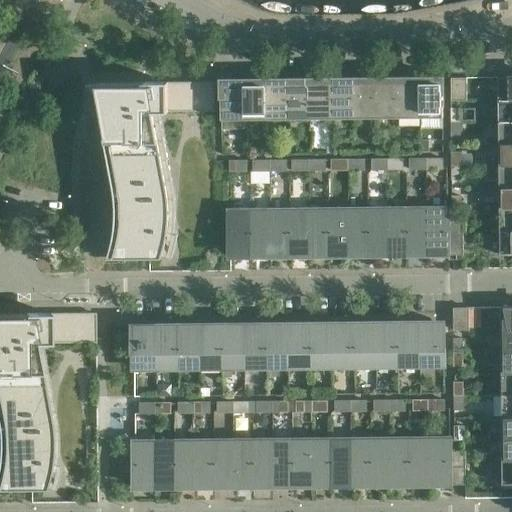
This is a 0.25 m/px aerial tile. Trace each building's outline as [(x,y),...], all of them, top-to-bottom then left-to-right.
[(511,99),(511,76),(498,77),(498,100),(511,99)] [(443,117),(443,94),(443,77),(420,78),(420,117),(443,117)] [(467,100),(467,77),(451,78),(451,100),(467,100)] [(355,118),(354,78),(332,79),(333,118),(355,118)] [(377,118),(376,78),(354,78),(355,118),(377,118)] [(399,117),(398,78),(376,78),(377,118),(399,117)] [(420,117),(420,78),(398,78),(399,117),(420,117)] [(267,119),(266,79),(244,80),(245,119),(267,119)] [(289,119),(288,79),(266,79),(267,119),(289,119)] [(311,118),(310,79),(288,79),(289,119),(311,118)] [(333,118),(332,79),(310,79),(311,118),(333,118)] [(245,119),(244,80),(221,80),(222,119),(245,119)] [(168,188),(154,112),(214,112),(214,97),(214,82),(94,83),(94,84),(114,188),(115,194),(115,200),(116,206),(116,211),(116,214),(116,220),(115,223),(115,229),(114,234),(112,244),(111,248),(110,253),(108,258),(162,258),(164,252),(165,250),(166,244),(167,239),(169,232),(169,226),(170,221),(170,215),(170,212),(170,207),(170,201),(169,193),(168,188)] [(511,121),(511,99),(498,100),(499,122),(511,121)] [(460,122),(460,109),(451,109),(451,122),(460,122)] [(511,143),(511,121),(499,122),(499,144),(511,143)] [(460,136),(460,122),(451,122),(452,136),(460,136)] [(511,165),(511,143),(499,144),(499,166),(511,165)] [(461,166),(461,152),(452,152),(452,166),(461,166)] [(427,169),(426,158),(418,159),(418,169),(427,169)] [(435,169),(435,158),(426,158),(427,169),(435,169)] [(443,169),(443,158),(435,158),(435,169),(443,169)] [(340,170),(340,159),(331,159),(332,170),(340,170)] [(348,170),(348,159),(340,159),(340,170),(348,170)] [(356,170),(356,159),(348,159),(348,170),(356,170)] [(365,170),(365,159),(356,159),(356,170),(365,170)] [(382,170),(382,159),(372,159),(372,170),(382,170)] [(393,170),(393,159),(382,159),(382,170),(393,170)] [(403,170),(403,159),(393,159),(393,170),(403,170)] [(418,169),(418,159),(410,159),(410,169),(418,169)] [(238,171),(238,160),(230,161),(230,171),(238,171)] [(247,171),(247,160),(238,160),(238,171),(247,171)] [(262,171),(261,160),(253,160),(253,171),(262,171)] [(270,171),(270,160),(261,160),(262,171),(270,171)] [(278,171),(278,160),(270,160),(270,171),(278,171)] [(286,171),(286,160),(278,160),(278,171),(286,171)] [(301,171),(300,160),(292,160),(292,171),(301,171)] [(309,171),(309,160),(300,160),(301,171),(309,171)] [(317,170),(317,160),(309,160),(309,171),(317,170)] [(325,170),(325,160),(317,160),(317,170),(325,170)] [(511,187),(511,165),(499,166),(499,187),(511,187)] [(461,180),(461,166),(452,166),(452,180),(461,180)] [(511,209),(511,187),(499,187),(499,209),(511,209)] [(461,210),(461,196),(452,196),(452,210),(461,210)] [(427,255),(427,209),(408,210),(408,255),(427,255)] [(447,255),(447,221),(448,221),(448,209),(427,209),(427,255),(447,255)] [(511,231),(511,209),(499,209),(500,231),(511,231)] [(329,256),(329,210),(309,211),(310,256),(329,256)] [(349,256),(349,210),(329,210),(329,256),(349,256)] [(369,255),(369,210),(349,210),(349,256),(369,255)] [(388,255),(388,210),(369,210),(369,255),(388,255)] [(408,255),(408,210),(388,210),(388,255),(408,255)] [(252,257),(251,211),(230,211),(231,257),(252,257)] [(271,256),(271,211),(251,211),(252,257),(271,256)] [(290,256),(290,211),(271,211),(271,256),(290,256)] [(310,256),(309,211),(290,211),(290,256),(310,256)] [(464,254),(463,232),(463,221),(448,221),(447,221),(447,255),(464,254)] [(511,253),(511,231),(500,231),(500,254),(511,253)] [(511,329),(511,306),(501,307),(501,330),(511,329)] [(470,330),(470,307),(453,307),(454,330),(470,330)] [(49,419),(35,343),(96,343),(96,313),(0,313),(0,489),(44,489),(46,484),(48,476),(49,470),(50,463),(51,457),(51,452),(52,449),(52,444),(52,438),(51,432),(50,424),(49,419)] [(377,365),(376,323),(354,324),(354,326),(355,366),(377,365)] [(399,365),(398,326),(398,323),(376,323),(377,365),(399,365)] [(421,365),(420,323),(398,323),(398,326),(399,365),(421,365)] [(443,365),(443,325),(443,323),(420,323),(421,365),(443,365)] [(289,366),(288,324),(266,325),(266,327),(267,367),(289,366)] [(311,366),(311,327),(311,324),(288,324),(289,366),(311,366)] [(333,366),(333,324),(311,324),(311,327),(311,366),(333,366)] [(355,366),(354,326),(354,324),(333,324),(333,366),(355,366)] [(201,367),(201,325),(179,326),(179,328),(179,367),(201,367)] [(223,367),(223,328),(223,325),(201,325),(201,367),(223,367)] [(245,367),(244,325),(223,325),(223,328),(223,367),(245,367)] [(267,367),(266,327),(266,325),(244,325),(245,367),(267,367)] [(157,368),(157,326),(134,326),(134,368),(157,368)] [(179,367),(179,328),(179,326),(157,326),(157,368),(179,367)] [(511,351),(511,329),(501,330),(501,352),(511,351)] [(463,352),(462,338),(454,339),(454,352),(463,352)] [(511,373),(511,351),(501,352),(501,374),(511,373)] [(463,366),(463,352),(454,352),(454,366),(463,366)] [(511,395),(511,373),(501,374),(501,396),(511,395)] [(463,396),(463,382),(454,382),(454,396),(463,396)] [(511,417),(511,395),(501,396),(502,417),(511,417)] [(463,410),(463,396),(454,396),(454,410),(463,410)] [(385,411),(384,400),(374,400),(374,411),(385,411)] [(395,411),(395,400),(384,400),(385,411),(395,411)] [(405,411),(405,400),(395,400),(395,411),(405,411)] [(228,413),(228,402),(218,402),(218,413),(228,413)] [(239,412),(238,402),(228,402),(228,413),(239,412)] [(249,412),(249,402),(238,402),(239,412),(249,412)] [(511,439),(511,417),(502,417),(502,439),(511,439)] [(463,440),(463,426),(455,426),(455,440),(463,440)] [(410,485),(410,439),(390,440),(391,485),(410,485)] [(430,485),(429,439),(410,439),(410,485),(430,485)] [(449,465),(449,458),(449,451),(450,451),(450,439),(429,439),(430,485),(449,485),(449,465)] [(511,460),(511,439),(502,439),(502,461),(511,460)] [(313,486),(312,440),(293,441),(293,486),(313,486)] [(332,486),(332,440),(312,440),(313,486),(332,486)] [(352,486),(351,440),(332,440),(332,486),(352,486)] [(371,485),(371,440),(351,440),(352,486),(371,485)] [(391,485),(390,440),(371,440),(371,485),(391,485)] [(234,487),(234,441),(214,442),(215,487),(234,487)] [(254,487),(253,441),(234,441),(234,487),(254,487)] [(273,486),(273,441),(253,441),(254,487),(273,486)] [(293,486),(293,441),(273,441),(273,486),(293,486)] [(156,488),(156,442),(135,442),(136,488),(156,488)] [(176,487),(175,442),(156,442),(156,488),(176,487)] [(195,487),(195,442),(175,442),(176,487),(195,487)] [(215,487),(214,442),(195,442),(195,487),(215,487)] [(511,483),(511,460),(502,461),(502,484),(511,483)] [(466,484),(466,465),(449,465),(449,485),(466,484)]
